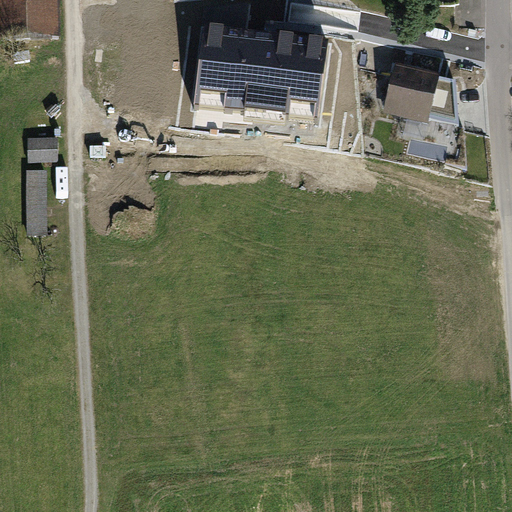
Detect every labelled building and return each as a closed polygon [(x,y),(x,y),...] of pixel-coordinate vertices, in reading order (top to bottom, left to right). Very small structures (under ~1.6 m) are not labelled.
[(55,0),(0,0),(0,37),(56,37),(55,0)] [(320,126),(330,46),(205,30),(195,110),(320,126)] [(441,82),(398,72),(387,115),(430,125),(441,82)] [(58,141),(29,142),(29,162),(58,162),(58,141)] [(46,174),(28,174),(29,236),(46,236),(46,174)]
